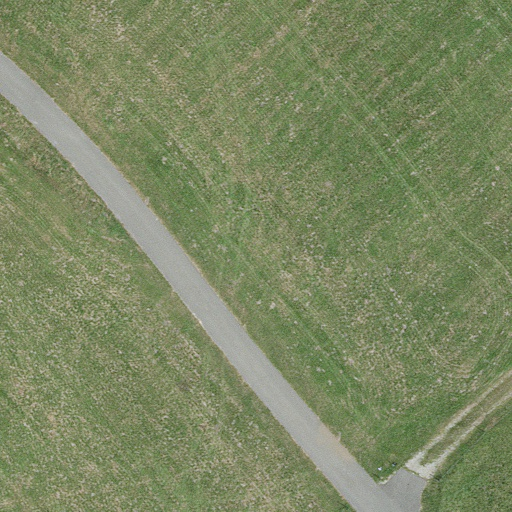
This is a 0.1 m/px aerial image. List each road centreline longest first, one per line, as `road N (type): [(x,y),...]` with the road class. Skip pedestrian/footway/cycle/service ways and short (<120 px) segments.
road 1 (unclassified): [(377,511),(106,184),(0,73)]
road 2 (track): [(511,384),(431,453),(386,511)]
